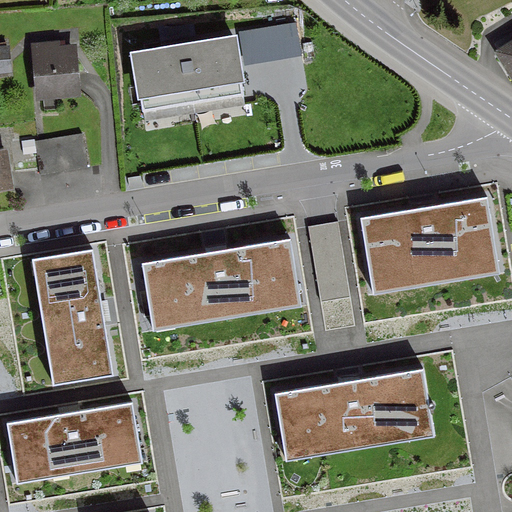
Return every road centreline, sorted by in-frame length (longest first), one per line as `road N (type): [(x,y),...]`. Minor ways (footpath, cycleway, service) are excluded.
road 1 (residential): [(0,228),(428,155),(475,141),(510,117)]
road 2 (tertiary): [(510,117),(352,7)]
